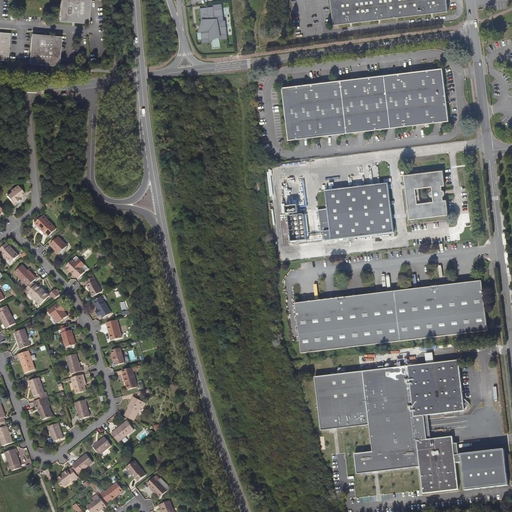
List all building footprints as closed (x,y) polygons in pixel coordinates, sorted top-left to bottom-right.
[(85,22),(88,21),(89,0),(61,0),(60,18),(62,20),(85,22)] [(448,13),(446,0),(331,0),(335,26),(448,13)] [(213,7),(200,9),(201,21),(199,21),(200,27),(200,33),(201,33),(202,44),(212,42),(211,38),(219,37),(219,40),(228,39),(225,21),(224,21),(222,4),(213,5),(213,7)] [(0,60),(6,61),(8,59),(10,35),(8,33),(0,32),(0,60)] [(32,37),(30,61),(32,63),(55,65),(57,63),(59,39),(58,37),(34,35),(32,37)] [(289,142),(416,126),(450,123),(443,69),(431,70),(283,88),(289,142)] [(442,186),(445,186),(443,171),(405,176),(411,221),(449,216),(447,201),(444,201),(444,197),(445,196),(445,193),(445,191),(443,191),(442,186)] [(326,242),(395,234),(389,184),(382,185),(381,181),(376,182),(376,186),(326,192),(329,210),(320,211),(323,232),(325,232),(326,242)] [(13,203),(18,200),(17,198),(20,197),(24,194),(18,186),(11,191),(12,192),(7,195),(13,203)] [(46,233),(49,237),(57,229),(44,216),(36,224),(45,234),(46,233)] [(293,243),(308,241),(305,216),(290,217),(293,243)] [(54,248),(60,254),(68,246),(59,237),(50,245),(53,248),(54,248)] [(1,254),(4,258),(5,256),(8,259),(12,263),(19,256),(7,244),(0,249),(0,250),(2,253),(1,254)] [(70,270),(71,272),(75,276),(76,275),(79,278),(85,272),(82,268),(85,265),(79,260),(76,263),(73,260),(66,267),(66,268),(69,272),(70,270)] [(32,283),(36,280),(27,271),(22,266),(15,273),(28,287),(32,283)] [(36,280),(37,279),(28,270),(27,271),(36,280)] [(94,296),(102,292),(94,277),(87,280),(89,284),(87,285),(94,296)] [(341,298),(296,304),(301,341),(302,354),(324,351),(388,343),(439,337),(489,331),(483,281),(437,287),(437,286),(434,286),(434,287),(393,292),(344,298),(344,297),(341,297),(341,298)] [(32,283),(28,287),(26,289),(29,292),(30,291),(41,302),(48,296),(36,284),(35,286),(32,283)] [(101,297),(93,301),(95,305),(96,305),(99,310),(96,311),(99,316),(101,315),(104,318),(112,314),(105,302),(104,302),(101,297)] [(62,309),(64,307),(60,303),(49,311),(54,319),(55,318),(59,323),(68,316),(64,311),(62,309)] [(0,313),(0,316),(6,328),(16,323),(7,306),(0,309),(0,312),(0,313)] [(117,320),(107,323),(112,341),(122,338),(117,320)] [(69,327),(61,329),(63,333),(62,334),(66,348),(76,345),(74,339),(72,339),(70,332),(70,331),(69,327)] [(21,349),(30,346),(25,329),(15,333),(21,349)] [(437,347),(433,353),(456,351),(452,345),(437,347)] [(110,352),(111,355),(113,355),(115,362),(116,366),(125,363),(121,348),(110,352)] [(29,351),(19,354),(25,373),(35,370),(29,351)] [(71,374),(83,371),(82,367),(81,368),(77,354),(67,357),(71,374)] [(452,437),(431,439),(427,439),(424,416),(428,416),(465,411),(464,410),(470,404),(463,398),(462,393),(464,392),(462,391),(461,381),(462,380),(461,378),(460,368),(461,367),(459,366),(459,361),(364,372),(315,377),(321,431),(370,426),(373,451),(355,453),(357,474),(372,472),(379,471),(416,467),(420,467),(420,468),(423,494),(458,489),(452,437)] [(132,368),(123,370),(124,374),(123,374),(125,381),(126,381),(126,383),(128,390),(138,388),(132,368)] [(84,375),(72,378),(76,394),(87,391),(85,386),(83,380),(85,379),(84,375)] [(37,401),(48,397),(47,394),(45,394),(41,379),(30,382),(35,397),(36,397),(37,401)] [(48,397),(37,401),(34,402),(36,409),(40,407),(41,411),(39,412),(41,417),(38,418),(39,422),(50,418),(49,416),(53,415),(49,404),(50,404),(48,397)] [(125,416),(134,421),(142,407),(144,408),(146,404),(133,397),(131,401),(133,402),(129,409),(125,416)] [(86,400),(77,403),(81,419),(91,416),(86,400)] [(112,434),(119,442),(134,430),(127,421),(112,434)] [(54,442),(65,439),(60,423),(49,427),(54,442)] [(0,437),(3,446),(13,442),(7,427),(0,428),(0,437)] [(100,455),(111,446),(105,438),(93,447),(100,455)] [(11,472),(21,468),(16,454),(17,453),(16,449),(5,453),(11,472)] [(73,465),(74,466),(78,471),(79,473),(80,473),(93,462),(87,455),(73,465)] [(131,472),(136,478),(143,472),(135,461),(127,468),(130,472),(131,472)] [(79,477),(77,475),(75,473),(71,468),(68,471),(67,470),(64,473),(64,474),(58,479),(64,487),(74,479),(75,480),(79,477)] [(163,486),(166,484),(161,478),(160,479),(157,476),(148,484),(161,498),(168,491),(163,486)] [(101,495),(108,503),(112,499),(113,500),(119,496),(118,494),(123,490),(118,483),(106,492),(105,491),(101,495)] [(98,511),(100,511),(100,510),(102,508),(106,505),(100,498),(98,495),(93,499),(95,502),(88,507),(91,511),(98,511)] [(161,504),(164,511),(174,511),(170,500),(161,504)]
